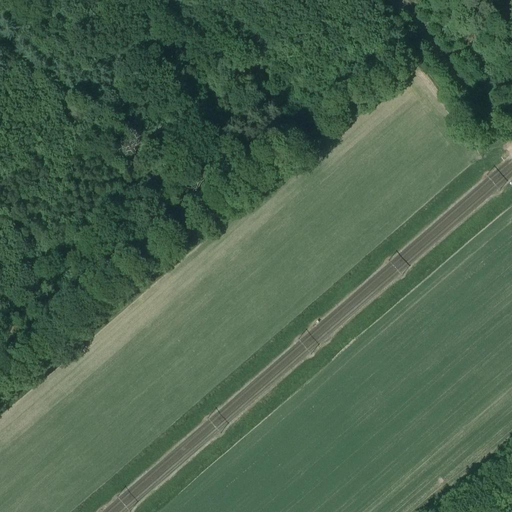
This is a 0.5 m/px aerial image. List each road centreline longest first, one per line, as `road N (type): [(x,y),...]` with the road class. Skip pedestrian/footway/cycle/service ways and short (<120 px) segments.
road 1 (track): [(233,0),(0,194)]
road 2 (track): [(396,0),(511,151)]
